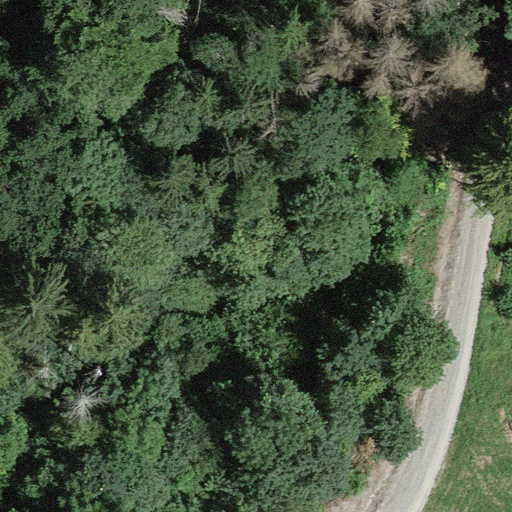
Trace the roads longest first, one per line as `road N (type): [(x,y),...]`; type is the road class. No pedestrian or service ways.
road 1 (track): [(511,60),(473,193),(442,400),(389,511)]
road 2 (track): [(293,0),(0,183)]
